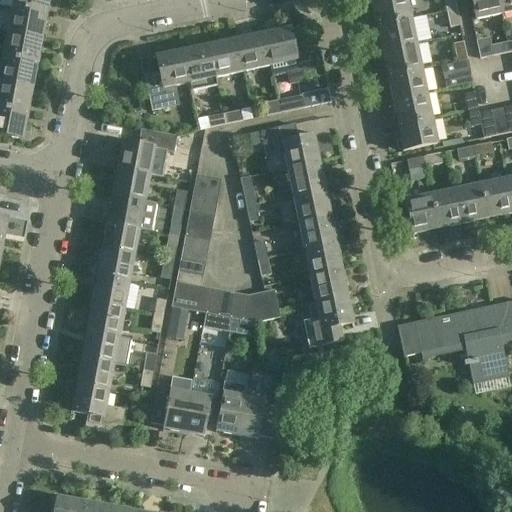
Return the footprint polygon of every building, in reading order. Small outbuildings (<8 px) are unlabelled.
[(0,0),(0,6),(13,9),(47,15),(50,0),(0,0)] [(377,27),(411,20),(407,0),(377,0),(371,1),(377,27)] [(444,0),(447,13),(458,10),(455,0),(444,0)] [(502,16),(499,0),(472,0),(477,21),(502,16)] [(511,0),(499,0),(502,16),(511,13),(511,0)] [(13,9),(8,34),(42,40),(47,15),(13,9)] [(450,29),(461,27),(458,10),(447,13),(450,29)] [(417,45),(411,20),(377,27),(382,52),(417,45)] [(304,83),(299,61),(293,29),(262,35),(269,67),(272,78),(286,75),(289,87),(304,83)] [(42,40),(8,34),(3,59),(37,66),(42,40)] [(262,35),(236,41),(242,73),(269,67),(262,35)] [(236,41),(209,46),(215,79),(242,73),(236,41)] [(454,45),(458,63),(468,60),(465,43),(454,45)] [(492,47),(495,57),(510,54),(508,44),(492,47)] [(382,52),(388,77),(422,70),(417,45),(382,52)] [(217,87),(215,79),(209,46),(181,52),(188,85),(190,93),(217,87)] [(175,87),(188,85),(181,52),(156,58),(159,73),(143,77),(151,113),(179,107),(175,87)] [(3,59),(0,73),(0,84),(33,91),(37,66),(3,59)] [(461,79),(472,77),(468,60),(458,63),(461,79)] [(427,95),(422,70),(388,77),(393,102),(427,95)] [(0,84),(0,110),(28,116),(33,91),(0,84)] [(465,96),(468,113),(479,111),(475,93),(465,96)] [(393,102),(398,127),(433,120),(427,95),(393,102)] [(309,109),(306,96),(277,103),(280,115),(309,109)] [(264,105),(266,118),(280,115),(277,103),(264,105)] [(511,133),(511,107),(503,109),(508,135),(511,133)] [(503,109),(491,112),(496,137),(508,135),(503,109)] [(0,137),(23,142),(28,116),(0,110),(0,137)] [(482,127),(480,114),(479,111),(468,113),(472,129),(482,127)] [(480,114),(482,127),(485,140),(496,137),(491,112),(480,114)] [(223,117),(225,127),(242,123),(240,113),(223,117)] [(209,130),(225,127),(223,117),(207,120),(209,130)] [(438,146),(433,120),(398,127),(404,153),(438,146)] [(284,157),(287,172),(320,165),(314,138),(298,141),(295,126),(259,134),(248,136),(250,148),(261,145),(264,161),(284,157)] [(116,171),(148,177),(151,162),(171,166),(176,138),(140,132),(137,147),(121,144),(116,171)] [(491,145),(473,149),(476,159),(493,156),(491,145)] [(459,163),(476,159),(473,149),(457,152),(459,163)] [(440,156),(424,159),(426,170),(442,166),(440,156)] [(424,159),(406,163),(408,173),(426,170),(424,159)] [(287,172),(293,199),(325,192),(320,165),(287,172)] [(116,171),(111,198),(143,205),(148,177),(116,171)] [(208,180),(195,177),(194,186),(191,201),(204,204),(208,180)] [(204,204),(217,206),(221,182),(208,180),(204,204)] [(511,207),(506,181),(481,186),(489,221),(511,216),(511,207)] [(481,186),(456,191),(464,226),(489,221),(481,186)] [(242,192),(246,209),(256,206),(253,189),(242,192)] [(456,191),(431,197),(439,231),(464,226),(456,191)] [(177,192),(173,210),(183,212),(187,194),(177,192)] [(325,192),(293,199),(299,225),(331,218),(325,192)] [(439,231),(431,197),(406,202),(413,237),(439,231)] [(111,198),(106,225),(138,232),(150,234),(155,207),(143,205),(111,198)] [(191,201),(189,213),(215,218),(217,206),(204,204),(191,201)] [(260,223),(256,206),(246,209),(249,225),(260,223)] [(183,212),(173,210),(170,226),(180,228),(183,212)] [(187,225),(213,230),(215,218),(189,213),(187,225)] [(0,240),(4,242),(9,217),(0,214),(0,240)] [(299,225),(305,252),(337,245),(331,218),(299,225)] [(138,232),(106,225),(101,253),(133,259),(138,232)] [(187,225),(185,236),(210,241),(213,230),(187,225)] [(182,248),(208,253),(210,241),(185,236),(182,248)] [(264,243),(254,246),(258,262),(268,260),(264,243)] [(337,245),(305,252),(310,279),(343,272),(337,245)] [(173,267),(177,248),(166,247),(163,265),(173,267)] [(182,248),(180,259),(206,264),(208,253),(182,248)] [(101,253),(96,280),(128,286),(133,259),(101,253)] [(206,264),(180,259),(178,271),(204,275),(206,264)] [(271,277),(268,260),(258,262),(261,279),(271,277)] [(173,267),(163,265),(160,280),(171,282),(173,267)] [(178,271),(176,284),(202,288),(204,275),(178,271)] [(310,279),(316,307),(349,300),(343,272),(310,279)] [(128,286),(96,280),(91,307),(124,313),(128,286)] [(208,316),(212,290),(202,288),(176,284),(171,308),(185,311),(208,316)] [(225,293),(212,290),(208,316),(220,318),(225,293)] [(249,298),(248,297),(244,323),(255,325),(258,311),(277,306),(274,292),(249,298)] [(236,295),(225,293),(220,318),(232,320),(236,295)] [(248,297),(236,295),(232,320),(244,323),(248,297)] [(354,325),(349,300),(316,307),(308,309),(311,322),(300,324),(305,351),(341,344),(338,328),(354,325)] [(157,301),(153,319),(163,321),(167,303),(157,301)] [(405,360),(422,356),(423,361),(466,352),(474,386),(509,379),(502,348),(511,346),(511,304),(398,328),(405,360)] [(258,311),(255,325),(256,325),(280,320),(277,306),(258,311)] [(91,307),(86,334),(119,340),(124,313),(91,307)] [(182,324),(185,311),(171,308),(169,322),(182,324)] [(229,334),(232,320),(220,318),(208,316),(205,329),(229,334)] [(160,336),(163,321),(153,319),(150,334),(160,336)] [(232,320),(229,334),(241,336),(244,323),(232,320)] [(86,334),(81,361),(114,368),(125,370),(130,343),(119,340),(86,334)] [(147,355),(143,373),(153,375),(157,357),(147,355)] [(81,361),(76,389),(109,395),(114,368),(81,361)] [(153,375),(143,373),(140,389),(150,391),(153,375)] [(162,431),(181,434),(189,395),(191,383),(173,379),(169,396),(156,393),(150,425),(163,427),(162,431)] [(191,383),(189,395),(181,434),(204,439),(215,384),(191,379),(191,383)] [(215,433),(234,437),(244,388),(225,384),(215,433)] [(258,438),(271,440),(277,409),(264,406),(265,402),(245,398),(246,388),(244,388),(234,437),(257,441),(258,438)] [(125,412),(106,408),(109,395),(76,389),(71,414),(87,418),(84,433),(120,439),(125,412)] [(81,511),(84,502),(53,497),(49,511),(81,511)] [(109,511),(110,507),(84,502),(81,511),(109,511)]
